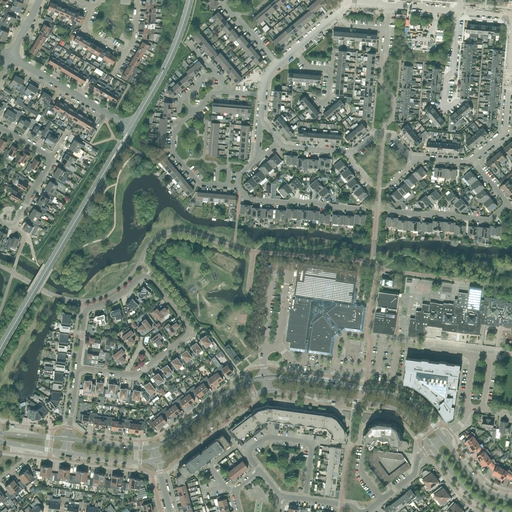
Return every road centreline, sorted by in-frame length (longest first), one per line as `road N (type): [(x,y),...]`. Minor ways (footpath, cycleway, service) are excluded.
road 1 (residential): [(508,204),(489,219),(247,199),(236,187)]
road 2 (residential): [(473,355),(396,347),(392,374),(292,360),(277,345)]
road 3 (tertiary): [(0,350),(112,157)]
road 4 (tertiary): [(443,438),(396,394),(264,376)]
road 5 (residential): [(152,360),(188,327),(149,277),(86,311)]
road 6 (tertiary): [(265,391),(383,405),(406,415),(430,446)]
road 7 (residential): [(306,500),(311,443),(268,438),(245,457),(256,470)]
road 8 (tertiary): [(131,127),(190,0)]
road 9 (residential): [(131,127),(10,58)]
road 10 (tertiary): [(264,376),(153,447)]
road 11 (tertiary): [(157,461),(265,391)]
road 12 (residential): [(236,187),(200,184),(172,154),(176,131),(193,113)]
